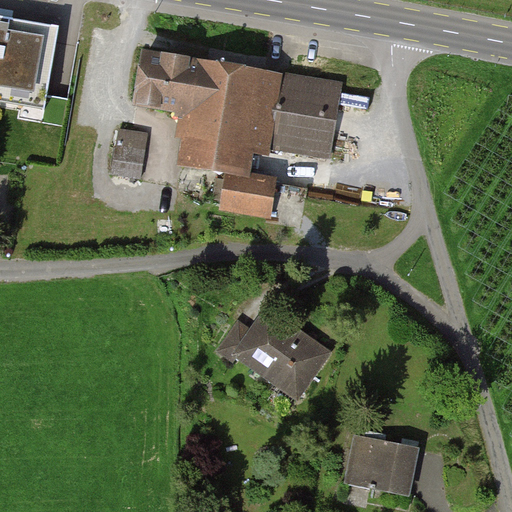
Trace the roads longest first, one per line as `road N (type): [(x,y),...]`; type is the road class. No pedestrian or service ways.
road 1 (residential): [(363,266),(287,252),(0,268)]
road 2 (unclassified): [(397,22),(394,78),(429,214)]
road 3 (unclassified): [(465,339),(511,511)]
road 4 (primary): [(397,22),(265,0)]
road 5 (unclassified): [(429,214),(465,339)]
road 6 (unclassified): [(363,266),(465,339)]
